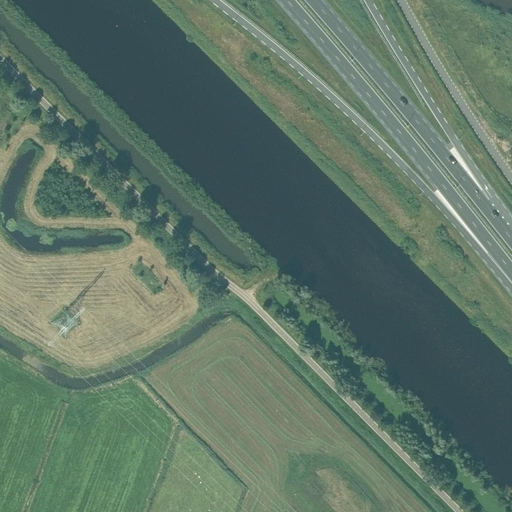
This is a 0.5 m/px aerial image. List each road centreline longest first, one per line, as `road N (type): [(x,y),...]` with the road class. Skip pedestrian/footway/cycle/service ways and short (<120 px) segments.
road 1 (unclassified): [(0,58),(460,511)]
road 2 (trunk): [(214,0),(331,96),(496,254)]
road 3 (trunk): [(285,0),(496,254)]
road 4 (trunk): [(484,204),(312,0)]
road 5 (trunk): [(484,204),(366,0)]
road 6 (unclassified): [(511,180),(404,0)]
